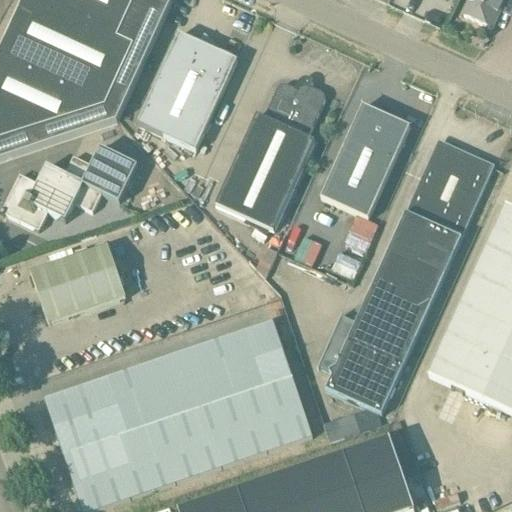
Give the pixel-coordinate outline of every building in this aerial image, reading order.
[(0,0),(0,164),(117,125),(172,5),(160,0),(0,0)] [(511,0),(472,0),(464,20),(491,32),(503,6),(511,10),(511,0)] [(203,50),(179,38),(137,129),(195,156),(237,65),(216,55),(218,51),(205,45),(203,50)] [(321,95),(307,89),(299,92),(299,94),(289,89),(277,93),(264,122),(257,119),(216,210),(274,236),(315,145),(308,142),(325,106),(321,95)] [(383,120),(362,110),(320,203),(368,225),(410,132),(391,124),(393,119),(385,116),(383,120)] [(494,170),(438,145),(356,326),(341,319),(319,369),(330,374),(333,380),(327,393),(369,412),(324,428),(330,446),(382,428),(379,417),(382,418),(494,170)] [(137,171),(100,153),(91,171),(73,162),(64,180),(46,171),(38,189),(20,180),(1,217),(39,236),(47,218),(65,227),(74,209),(92,218),(101,200),(119,208),(137,171)] [(511,212),(506,210),(428,380),(511,418),(511,212)] [(126,302),(108,251),(31,277),(48,328),(126,302)] [(109,511),(314,442),(275,327),(46,405),(82,511),(109,511)] [(414,511),(392,445),(197,511),(414,511)]
